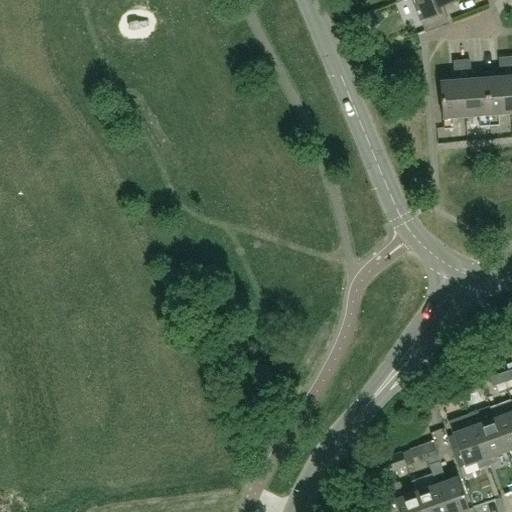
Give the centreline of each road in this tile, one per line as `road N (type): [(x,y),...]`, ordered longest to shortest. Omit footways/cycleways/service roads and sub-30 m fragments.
road 1 (unclassified): [(469,275),(428,252),(398,213),(309,0)]
road 2 (unclassified): [(295,511),(330,451),(469,275)]
